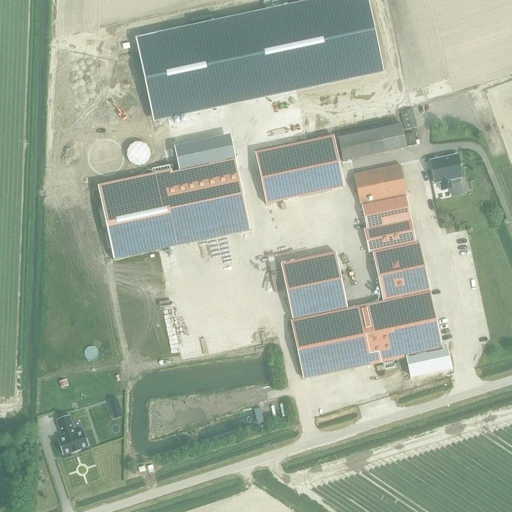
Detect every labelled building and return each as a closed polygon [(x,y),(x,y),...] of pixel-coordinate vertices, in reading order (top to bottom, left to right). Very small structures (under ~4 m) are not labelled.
[(326,0),(138,40),(155,118),(382,70),(367,0),(326,0)] [(412,110),(401,113),(404,127),(415,124),(412,110)] [(343,162),(384,153),(406,148),(404,136),(401,125),(379,129),(338,138),(343,162)] [(414,134),(404,136),(406,148),(417,146),(414,134)] [(333,140),(255,155),(265,204),(343,189),(333,140)] [(456,156),(430,161),(435,184),(439,183),(441,191),(452,189),(451,185),(460,183),(459,179),(461,178),(456,156)] [(98,188),(113,260),(251,230),(235,159),(98,188)] [(292,319),(291,320),(304,380),(395,361),(411,358),(413,368),(443,361),(444,361),(447,360),(444,347),(443,347),(420,244),(416,245),(416,244),(411,219),(410,219),(406,196),(407,196),(400,165),(353,176),(360,206),(361,206),(366,229),(363,230),(368,254),(372,253),(382,300),(347,308),(292,319)] [(280,265),(292,319),(347,308),(335,253),(280,265)] [(117,400),(108,403),(114,419),(123,416),(117,400)] [(57,441),(62,456),(72,453),(72,454),(80,451),(80,450),(89,447),(84,432),(75,435),(69,416),(56,420),(62,439),(57,441)]
